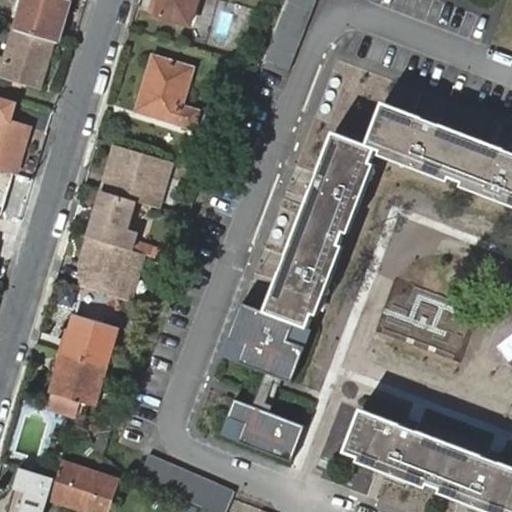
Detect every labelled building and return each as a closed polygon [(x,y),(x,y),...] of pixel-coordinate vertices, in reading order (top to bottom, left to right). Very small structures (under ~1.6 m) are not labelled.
[(25,0),(17,30),(54,41),(67,0),(25,0)] [(199,0),(161,0),(157,14),(162,15),(192,25),(199,0)] [(0,74),(41,87),(54,41),(17,30),(15,29),(5,61),(0,59),(0,74)] [(193,127),(198,111),(183,107),(194,67),(157,56),(150,80),(148,79),(138,110),(193,127)] [(369,145),(377,149),(382,151),(381,155),(449,181),(451,177),(464,182),(463,186),(511,204),(511,151),(441,124),(385,103),(369,145)] [(0,169),(15,174),(29,128),(0,119),(0,169)] [(372,163),(377,149),(369,145),(335,133),(318,175),(267,311),(309,327),(314,313),(319,315),(345,247),(341,245),(345,231),(351,234),(376,165),(372,163)] [(114,172),(108,191),(136,199),(159,206),(173,161),(118,145),(110,170),(114,172)] [(9,196),(15,174),(0,169),(0,214),(3,215),(9,196)] [(90,235),(123,245),(136,199),(108,191),(104,189),(90,235)] [(87,265),(81,285),(130,300),(144,252),(123,245),(90,235),(81,263),(87,265)] [(309,327),(242,302),(222,355),(293,382),(313,329),(309,327)] [(60,353),(108,366),(120,327),(75,314),(71,330),(68,341),(64,340),(60,353)] [(80,401),(96,406),(108,366),(60,353),(55,366),(60,368),(57,377),(52,393),(47,409),(75,418),(80,401)] [(306,425),(234,399),(221,435),(292,462),(306,425)] [(511,511),(511,465),(363,409),(347,452),(361,456),(359,461),(428,487),(430,483),(442,487),(441,492),(491,511),(511,511)] [(99,433),(96,417),(87,419),(91,435),(99,433)] [(140,482),(227,511),(228,511),(237,488),(149,457),(140,482)] [(63,463),(51,497),(96,511),(110,511),(121,482),(63,463)] [(43,511),(53,477),(19,468),(6,511),(43,511)]
